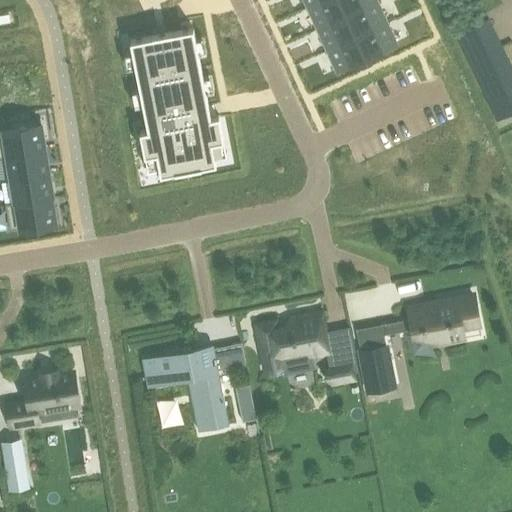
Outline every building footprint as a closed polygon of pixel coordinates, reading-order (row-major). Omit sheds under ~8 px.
[(340,0),(317,0),(307,5),(317,27),(346,13),(340,0)] [(340,0),(346,13),(374,0),(340,0)] [(375,0),(374,0),(346,13),(356,35),(386,22),(375,0)] [(346,13),(317,27),(327,49),(356,35),(346,13)] [(511,70),(487,19),(457,33),(497,118),(511,111),(511,109),(506,97),(511,94),(511,70)] [(386,22),(356,35),(366,57),(396,43),(386,22)] [(193,28),(130,40),(132,52),(135,66),(141,90),(144,104),(149,129),(141,130),(146,155),(158,152),(163,173),(218,161),(213,140),(225,138),(220,113),(217,114),(212,115),(209,103),(206,90),(203,77),(198,52),(195,39),(193,28)] [(356,35),(327,49),(337,70),(366,57),(356,35)] [(41,125),(0,131),(0,157),(45,150),(41,125)] [(45,150),(0,157),(2,157),(6,180),(11,180),(49,173),(45,150)] [(15,203),(5,204),(5,205),(53,197),(53,196),(52,196),(49,173),(11,180),(15,203)] [(53,197),(5,205),(9,229),(57,222),(53,197)] [(436,304),(409,310),(414,331),(433,327),(436,342),(463,336),(461,327),(478,324),(472,294),(435,301),(436,304)] [(276,320),(256,324),(264,368),(284,364),(283,357),(309,352),(310,354),(328,351),(322,322),(324,321),(322,311),(291,317),(292,325),(277,328),(276,320)] [(241,342),(229,344),(234,366),(245,364),(241,342)] [(212,371),(234,366),(229,344),(182,354),(181,350),(141,357),(147,386),(191,378),(198,413),(226,407),(222,388),(216,389),(212,371)] [(386,346),(360,351),(368,390),(393,385),(386,346)] [(354,351),(339,354),(344,380),(355,378),(353,372),(358,371),(354,351)] [(29,406),(8,409),(10,426),(38,421),(37,417),(60,414),(58,402),(74,399),(75,406),(79,405),(73,372),(25,380),(29,406)] [(236,386),(235,386),(242,421),(256,418),(249,384),(248,384),(249,388),(237,391),(236,386)] [(18,439),(1,442),(5,464),(9,490),(26,487),(22,461),(18,439)]
